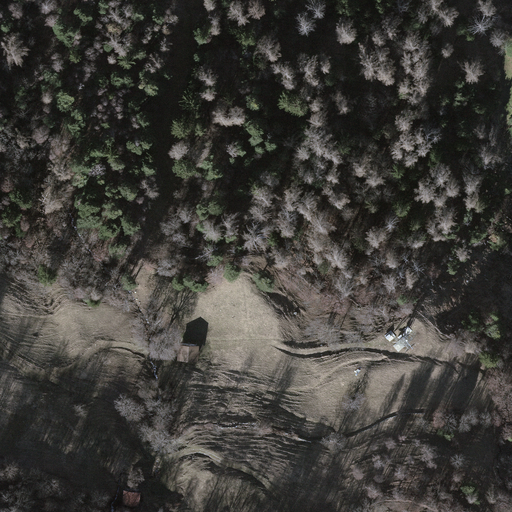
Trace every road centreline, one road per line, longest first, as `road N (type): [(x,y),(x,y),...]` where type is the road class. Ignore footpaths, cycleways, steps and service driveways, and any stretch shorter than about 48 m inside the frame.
road 1 (track): [(0,347),(33,374),(109,401),(150,458),(199,450),(251,473),(292,511)]
road 2 (track): [(33,374),(73,367),(105,341),(165,359)]
